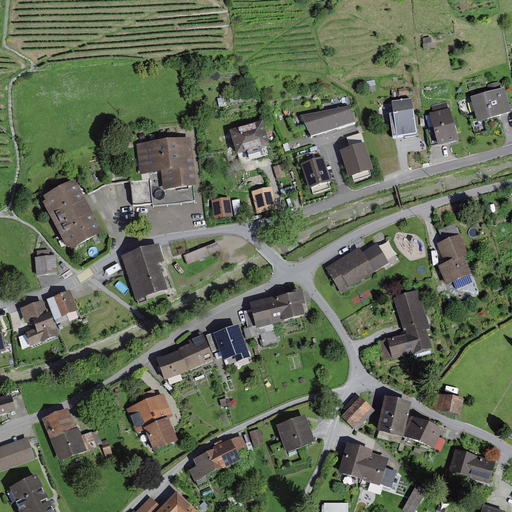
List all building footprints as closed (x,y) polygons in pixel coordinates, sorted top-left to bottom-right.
[(430,38),(423,40),(424,49),(432,48),(430,38)] [(492,94),(472,100),(479,124),(506,117),(511,115),(511,112),(506,90),(503,91),(501,82),(490,85),(492,94)] [(414,100),(393,103),(395,116),(390,117),(393,139),(406,137),(407,140),(420,138),(414,100)] [(435,114),(431,115),(435,129),(429,131),(433,147),(439,145),(439,148),(460,142),(452,109),(450,110),(448,102),(433,106),(435,114)] [(312,139),(358,124),(352,108),(303,117),(312,139)] [(268,124),(236,134),(242,156),(274,146),(268,124)] [(352,149),(342,152),(350,179),(354,178),(356,183),(372,177),(371,173),(374,172),(367,148),(368,147),(364,134),(349,139),(352,149)] [(197,139),(140,147),(142,166),(143,174),(162,171),(165,193),(198,188),(203,187),(197,139)] [(321,152),(299,159),(310,191),(313,190),(315,196),(332,190),(330,184),(332,183),(325,159),(324,159),(321,152)] [(82,182),(89,194),(110,185),(135,183),(135,202),(154,201),(154,208),(200,202),(198,188),(165,193),(162,171),(143,174),(142,166),(108,169),(82,182)] [(286,166),(278,168),(282,180),(289,177),(286,166)] [(76,184),(44,201),(47,206),(45,207),(67,249),(69,248),(71,251),(103,234),(76,184)] [(254,190),(257,213),(277,210),(274,187),(254,190)] [(234,199),(216,201),(219,220),(237,218),(234,199)] [(457,225),(441,232),(445,243),(461,237),(457,225)] [(449,265),(441,269),(448,286),(473,276),(466,259),(470,257),(462,236),(461,237),(445,243),(440,245),(449,265)] [(222,243),(188,256),(192,264),(225,251),(222,243)] [(161,246),(125,257),(138,300),(167,291),(158,264),(165,262),(161,246)] [(363,249),(331,270),(346,294),(379,273),(363,249)] [(51,252),(37,253),(39,276),(58,275),(57,258),(51,258),(51,252)] [(71,291),(52,299),(59,319),(79,312),(71,291)] [(298,296),(255,306),(260,329),(263,329),(267,348),(282,344),(277,324),(310,316),(307,305),(310,304),(307,291),(297,294),(298,296)] [(409,337),(394,341),(399,359),(438,349),(423,294),(399,300),(409,337)] [(45,302),(22,311),(27,323),(31,321),(35,330),(26,334),(31,347),(61,336),(52,315),(50,315),(45,302)] [(246,325),(220,334),(226,349),(230,361),(241,357),(244,364),(258,359),(246,325)] [(158,359),(168,383),(218,363),(206,333),(197,336),(198,340),(194,342),(195,345),(158,359)] [(220,333),(211,336),(217,352),(226,349),(220,334),(220,333)] [(146,402),(129,410),(139,433),(145,430),(154,451),(177,441),(168,419),(174,416),(164,394),(159,396),(156,390),(143,395),(146,402)] [(12,396),(0,399),(0,416),(17,412),(12,396)] [(469,400),(446,397),(444,412),(467,416),(469,400)] [(348,418),(361,430),(378,409),(365,398),(348,418)] [(418,407),(392,401),(385,433),(411,439),(418,407)] [(68,410),(44,420),(52,440),(53,439),(61,461),(105,444),(99,430),(82,437),(76,422),(74,423),(68,410)] [(297,422),(281,428),(291,454),(320,444),(311,418),(298,423),(297,422)] [(101,419),(95,421),(97,427),(103,425),(101,419)] [(430,423),(418,420),(412,440),(429,445),(436,422),(431,420),(430,423)] [(441,449),(448,430),(438,426),(439,423),(436,422),(429,445),(441,449)] [(264,431),(255,433),(259,446),(267,444),(264,431)] [(196,472),(203,487),(213,482),(211,479),(247,462),(245,457),(250,455),(248,452),(252,449),(246,436),(220,449),(221,451),(200,461),(203,469),(196,472)] [(29,437),(0,448),(0,469),(1,472),(37,459),(29,437)] [(115,457),(110,445),(104,447),(108,459),(115,457)] [(377,455),(378,452),(351,445),(346,461),(349,461),(345,475),(367,481),(377,455)] [(497,463),(458,452),(452,472),(491,483),(497,463)] [(389,463),(391,458),(377,455),(367,481),(398,490),(403,473),(393,471),(395,465),(389,463)] [(38,477),(12,490),(18,502),(15,503),(19,511),(55,511),(50,501),(39,506),(38,502),(48,497),(38,477)] [(417,511),(427,495),(417,489),(405,510),(408,511),(417,511)] [(194,511),(177,494),(158,511),(194,511)] [(350,511),(350,503),(325,503),(324,511),(350,511)]
